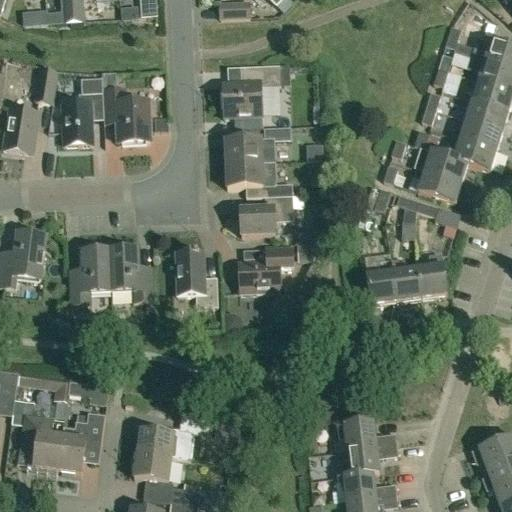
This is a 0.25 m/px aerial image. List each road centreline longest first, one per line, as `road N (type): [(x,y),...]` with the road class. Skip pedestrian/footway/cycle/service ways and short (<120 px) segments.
road 1 (tertiary): [(0,204),(177,196),(191,177),(180,0)]
road 2 (unclassified): [(453,511),(441,467),(443,436),(511,233)]
